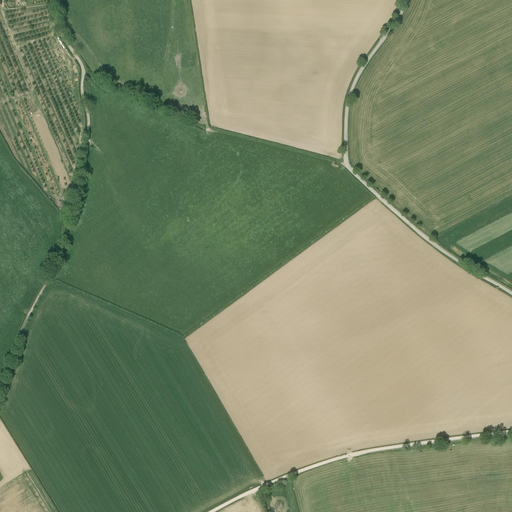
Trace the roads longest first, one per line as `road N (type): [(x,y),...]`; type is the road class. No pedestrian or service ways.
road 1 (unclassified): [(511,293),(447,254),(348,168),(349,95),(406,0)]
road 2 (track): [(0,386),(66,233),(87,142),(83,72)]
road 3 (unclassified): [(211,511),(350,454),(511,431)]
